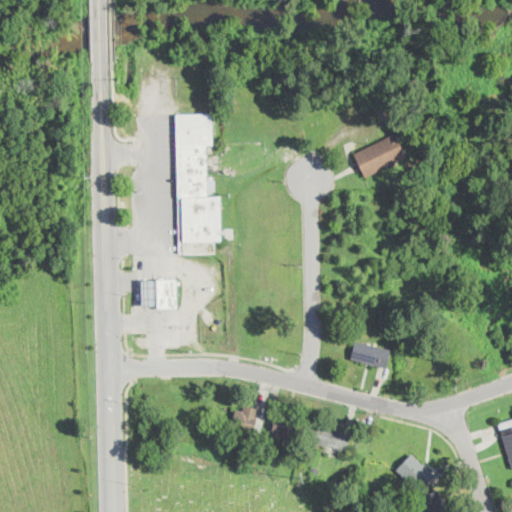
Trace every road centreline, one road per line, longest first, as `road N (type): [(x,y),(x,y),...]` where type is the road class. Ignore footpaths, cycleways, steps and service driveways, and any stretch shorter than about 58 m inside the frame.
road 1 (secondary): [(101,62),(114,511)]
road 2 (residential): [(111,368),(236,367),(400,409),(440,407),(511,382)]
road 3 (residential): [(309,176),(312,345),(303,383)]
